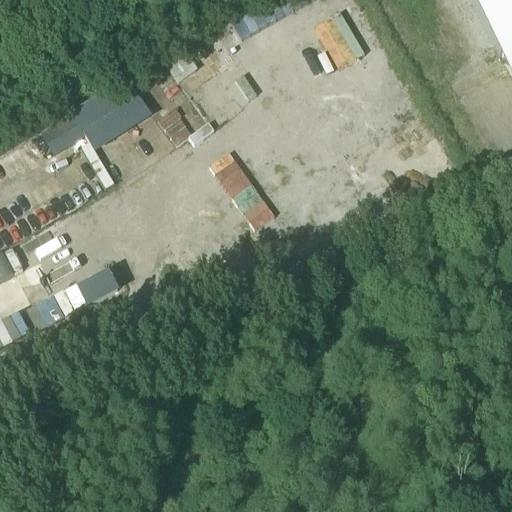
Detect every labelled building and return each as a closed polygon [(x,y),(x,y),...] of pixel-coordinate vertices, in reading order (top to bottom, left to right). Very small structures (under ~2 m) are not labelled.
[(511,0),(466,0),(500,62),(511,55),(511,0)] [(511,83),(511,55),(500,62),(510,84),(511,83)] [(127,84),(70,120),(83,143),(93,159),(151,124),(127,84)] [(70,120),(40,138),(53,161),(83,143),(70,120)] [(3,258),(0,259),(0,287),(14,280),(3,258)]
